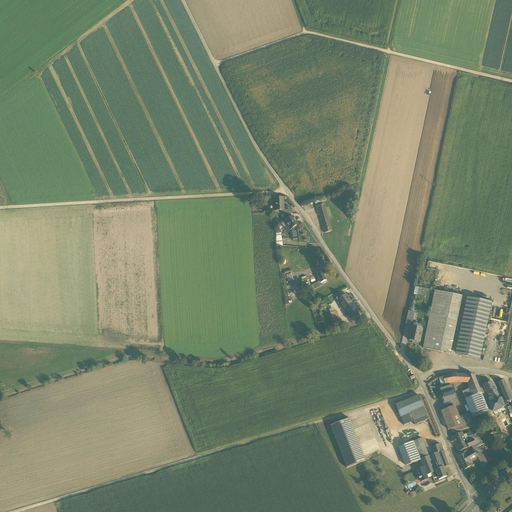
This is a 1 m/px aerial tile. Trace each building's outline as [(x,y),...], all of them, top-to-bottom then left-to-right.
[(323,227),(324,233),(331,231),(324,205),(316,207),(317,210),(318,210),(319,213),(321,213),(324,227),(323,227)] [(284,222),(286,226),(287,225),(290,230),(298,225),(293,216),(284,222)] [(287,282),(294,280),(292,272),(285,274),(287,282)] [(317,275),(320,282),(316,284),(318,288),(322,286),(321,283),(326,281),(324,276),(325,275),(324,273),(323,274),(322,272),(317,275)] [(435,290),(430,314),(457,320),(462,296),(435,290)] [(336,298),(338,300),(346,295),(344,292),(336,298)] [(338,300),(344,309),(352,304),(346,295),(338,300)] [(455,355),(460,356),(472,298),(467,297),(455,355)] [(491,302),(472,298),(460,356),(479,360),(491,302)] [(358,313),(352,304),(344,309),(350,318),(358,313)] [(408,310),(407,318),(405,324),(411,325),(413,319),(414,312),(408,310)] [(450,354),(457,320),(430,314),(423,348),(450,354)] [(408,340),(419,342),(422,329),(411,327),(408,340)] [(445,384),(452,382),(452,374),(442,376),(444,382),(445,384)] [(456,374),(452,374),(452,382),(457,383),(468,383),(466,375),(456,374)] [(474,375),(466,375),(468,383),(469,389),(471,396),(478,394),(481,393),(474,375)] [(504,399),(505,402),(507,401),(511,399),(503,381),(498,383),(504,399)] [(491,393),(492,396),(497,394),(491,383),(484,386),(486,391),(490,390),(491,393)] [(448,393),(449,396),(455,394),(452,385),(446,387),(448,393)] [(486,412),(478,394),(471,396),(469,389),(462,392),(465,399),(473,417),(486,412)] [(449,399),(450,399),(449,396),(448,393),(441,395),(444,405),(450,403),(449,399)] [(395,405),(404,425),(413,421),(415,425),(429,419),(418,395),(395,405)] [(489,403),(492,411),(502,407),(499,399),(494,401),(489,403)] [(441,411),(448,430),(473,424),(469,414),(459,417),(455,406),(441,411)] [(330,426),(347,468),(365,461),(349,419),(330,426)] [(471,432),(463,435),(465,441),(467,440),(467,437),(472,435),(471,432)] [(451,437),(455,445),(460,443),(461,444),(466,443),(465,441),(463,435),(462,433),(451,437)] [(467,437),(467,440),(468,442),(473,439),(479,437),(478,433),(477,433),(472,435),(467,437)] [(421,438),(403,445),(411,464),(420,460),(425,458),(429,456),(421,438)] [(468,442),(466,443),(468,448),(471,446),(476,444),(473,439),(468,442)] [(471,446),(473,449),(477,447),(480,445),(484,444),(483,440),(480,441),(476,444),(471,446)] [(458,452),(468,448),(466,443),(461,444),(460,443),(455,445),(458,452)] [(433,447),(436,453),(442,451),(439,444),(433,447)] [(406,466),(411,464),(403,445),(398,447),(406,466)] [(486,453),(477,447),(473,449),(484,456),(486,453)] [(479,465),(481,469),(483,468),(490,460),(489,459),(487,458),(484,456),(473,449),(464,454),(467,460),(469,459),(470,463),(477,459),(480,464),(479,465)] [(442,451),(436,453),(429,456),(432,464),(441,460),(445,458),(442,451)] [(458,457),(464,470),(472,466),(470,463),(469,459),(467,460),(464,454),(458,457)] [(431,473),(435,472),(432,464),(429,456),(425,458),(428,466),(431,473)] [(448,466),(447,462),(442,464),(441,460),(432,464),(435,472),(435,471),(443,467),(443,468),(448,466)] [(416,471),(417,473),(417,474),(417,475),(418,475),(420,480),(420,481),(421,481),(422,481),(427,480),(426,479),(427,478),(426,475),(431,473),(428,466),(423,468),(416,470),(416,471)] [(435,471),(438,477),(439,480),(446,477),(443,468),(443,467),(435,471)]
